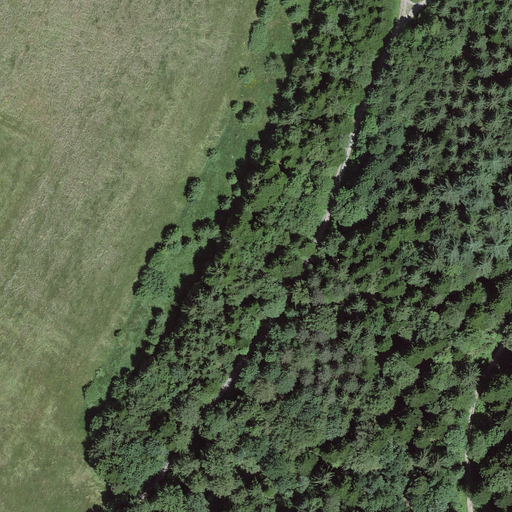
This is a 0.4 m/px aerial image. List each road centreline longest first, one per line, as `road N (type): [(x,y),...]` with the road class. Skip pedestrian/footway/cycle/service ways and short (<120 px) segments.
road 1 (track): [(127,511),(268,328),(317,244),(361,108),(405,15)]
road 2 (track): [(472,511),(474,401),(511,331)]
